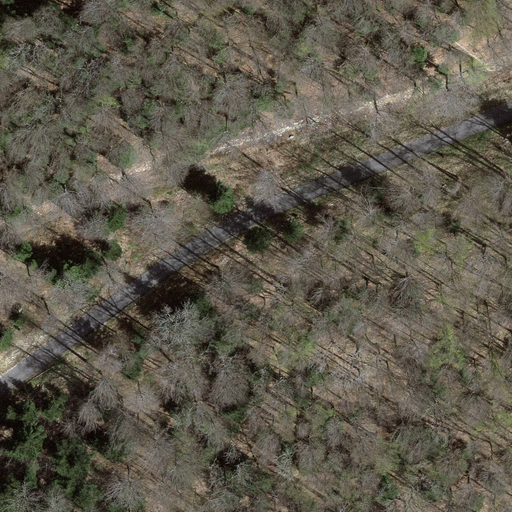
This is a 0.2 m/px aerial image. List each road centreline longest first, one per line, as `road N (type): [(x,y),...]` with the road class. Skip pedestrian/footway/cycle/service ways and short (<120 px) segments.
road 1 (unclassified): [(0,391),(208,241),(511,110)]
road 2 (track): [(511,89),(0,235)]
